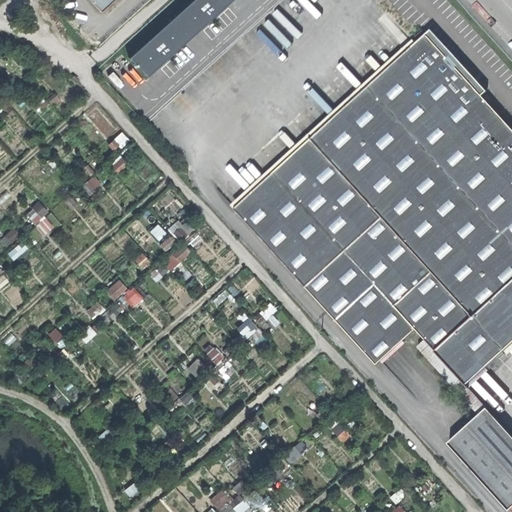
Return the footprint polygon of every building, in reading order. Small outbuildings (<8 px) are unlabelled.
[(90,0),(101,12),(114,0),(90,0)] [(192,0),(129,58),(146,77),(232,0),(192,0)] [(426,340),(468,385),(511,344),(511,128),(482,96),(488,91),(432,30),(426,35),(423,31),(415,37),(420,41),(417,44),(236,209),(378,366),(417,330),(426,340)] [(233,205),(236,209),(417,44),(413,40),(233,205)] [(111,142),(117,149),(129,139),(123,132),(111,142)] [(152,230),(161,238),(167,231),(159,223),(152,230)] [(173,269),(191,251),(184,243),(165,262),(173,269)] [(121,278),(107,289),(114,299),(128,287),(121,278)] [(133,285),(124,294),(136,305),(145,296),(133,285)] [(266,317),(276,308),(271,302),(261,312),(266,317)] [(240,326),(248,335),(257,328),(250,318),(240,326)] [(418,347),(480,416),(488,409),(468,385),(426,340),(418,347)] [(511,434),(488,409),(480,416),(449,443),(510,511),(511,510),(511,509),(511,434)] [(348,428),(338,433),(342,442),(352,436),(348,428)] [(237,511),(233,506),(244,498),(232,482),(210,498),(220,511),(237,511)] [(409,496),(389,511),(414,511),(419,508),(409,496)] [(246,497),(235,507),(239,511),(241,511),(251,504),(246,497)]
